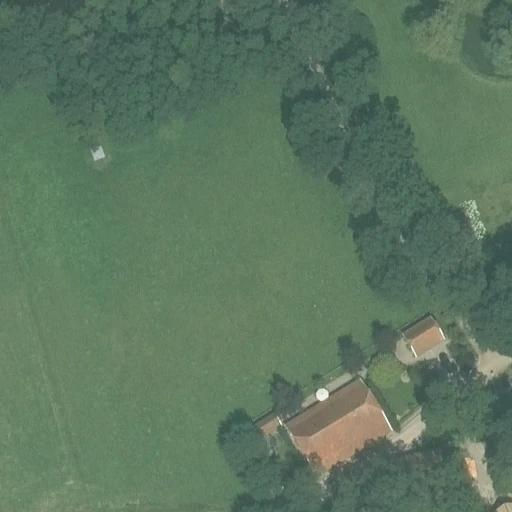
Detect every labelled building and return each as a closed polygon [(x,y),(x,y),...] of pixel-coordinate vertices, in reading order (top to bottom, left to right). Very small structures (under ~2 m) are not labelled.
[(461,218),(437,227),(443,244),(467,236),(461,218)] [(430,323),(403,340),(416,360),(443,343),(430,323)] [(137,339),(117,339),(117,363),(137,363),(137,339)] [(379,360),(381,374),(395,373),(393,358),(379,360)] [(316,479),(389,434),(360,386),(287,431),(316,479)] [(495,399),(481,400),(484,436),(498,435),(495,399)] [(249,433),(257,447),(281,433),(273,419),(249,433)] [(397,501),(416,498),(415,494),(448,486),(447,481),(456,479),(451,455),(440,457),(440,456),(390,467),(397,501)]
